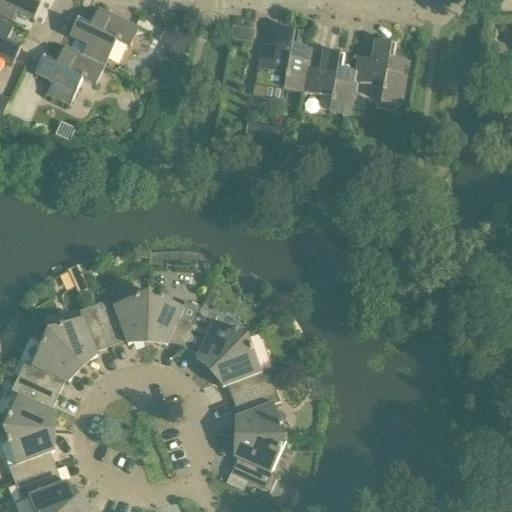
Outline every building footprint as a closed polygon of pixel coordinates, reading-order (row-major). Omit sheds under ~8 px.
[(0,0),(0,21),(9,26),(10,25),(15,14),(33,23),(42,3),(35,0),(0,0)] [(87,47),(82,58),(105,70),(117,45),(130,51),(139,32),(98,13),(92,27),(79,20),(70,39),(87,47)] [(0,60),(12,67),(21,47),(7,41),(13,27),(10,25),(9,26),(0,21),(0,60)] [(304,97),(309,71),(312,52),(296,49),(299,35),(277,31),(274,50),(262,48),(255,88),(304,97)] [(181,52),(187,39),(175,33),(171,42),(174,49),(181,52)] [(359,60),(356,75),(357,75),(355,86),(356,86),(383,90),(380,105),(401,109),(409,65),(393,62),(396,47),(375,44),(372,63),(359,60)] [(105,70),(82,58),(64,50),(58,64),(45,58),(35,77),(53,86),(47,97),(70,108),(83,83),(96,89),(105,70)] [(350,119),(356,86),(355,86),(357,75),(356,75),(342,72),(345,58),(323,54),(320,73),(309,71),(304,97),(331,102),(329,115),(350,119)] [(249,127),(248,135),(262,138),(262,140),(277,142),(278,131),(249,127)] [(147,338),(148,297),(147,297),(138,300),(138,298),(114,307),(111,300),(95,306),(110,347),(125,341),(127,346),(140,341),(139,337),(142,336),(146,336),(146,338),(147,338)] [(183,349),(201,309),(186,303),(183,309),(158,298),(157,300),(150,297),(148,297),(147,338),(147,336),(151,337),(154,338),(153,341),(166,347),(168,343),(183,349)] [(110,347),(95,306),(78,312),(81,319),(57,328),(58,330),(49,334),(48,334),(77,365),(77,364),(76,363),(79,360),(82,359),(83,363),(97,357),(95,353),(110,347)] [(215,369),(245,340),(244,340),(236,336),(237,334),(214,323),(217,317),(201,309),(183,349),(197,356),(196,361),(209,366),(210,363),(213,364),(216,367),(214,369),(215,369)] [(76,365),(77,365),(48,334),(47,335),(44,343),(42,342),(31,365),(24,363),(17,379),(57,397),(64,382),(68,384),(74,371),(71,369),(72,366),(75,364),(76,365)] [(246,341),(245,340),(215,369),(216,368),(219,371),(220,374),(217,375),(222,389),(227,387),(232,402),(274,387),(267,370),(260,373),(251,349),(249,350),(246,341)] [(50,412),(57,397),(17,379),(9,395),(17,398),(6,421),(8,422),(4,430),(4,432),(46,433),(46,432),(44,432),(44,428),(46,425),(49,427),(55,414),(50,412)] [(280,403),(274,387),(232,402),(238,418),(234,419),(239,433),(243,431),(243,434),(243,438),(241,438),(241,439),(283,440),(283,439),(280,431),(282,430),(273,406),(280,403)] [(46,433),(4,432),(4,433),(7,441),(5,442),(14,466),(8,468),(14,485),(55,469),(49,454),(54,452),(49,439),(45,440),(44,437),(44,433),(46,433)] [(283,442),(283,440),(241,439),(241,440),(243,440),(243,444),(242,447),(238,445),(232,458),(237,460),(230,475),(270,493),(277,477),(270,474),(281,451),(279,450),(283,442)] [(61,485),(55,469),(14,485),(20,501),(27,499),(31,511),(62,511),(72,503),(72,502),(71,503),(68,500),(67,498),(70,496),(65,483),(61,485)] [(91,511),(92,511),(79,505),(77,509),(74,507),(72,504),(73,503),(72,503),(62,511),(91,511)]
